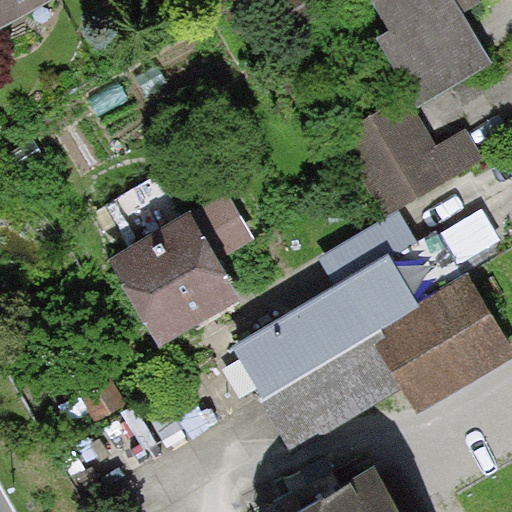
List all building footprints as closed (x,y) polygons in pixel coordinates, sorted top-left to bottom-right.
[(0,0),(0,33),(58,0),(0,0)] [(317,0),(262,0),(284,34),(324,9),(317,0)] [(473,0),(376,0),(395,33),(380,42),(411,97),(418,110),(493,69),(459,8),(473,0)] [(411,97),(341,139),(389,218),(402,211),(487,160),(468,127),(439,145),(418,110),(411,97)] [(257,246),(227,194),(108,263),(158,350),(204,324),(239,304),(219,268),(257,246)] [(326,275),(285,299),(292,312),(234,345),(297,452),(403,391),(376,345),(388,338),(380,326),(467,275),(454,253),(437,224),(417,236),(402,211),(389,218),(318,261),(326,275)] [(403,391),(419,411),(511,355),(511,346),(467,275),(380,326),(388,338),(376,345),(403,391)] [(398,511),(376,475),(336,498),(312,511),(398,511)]
